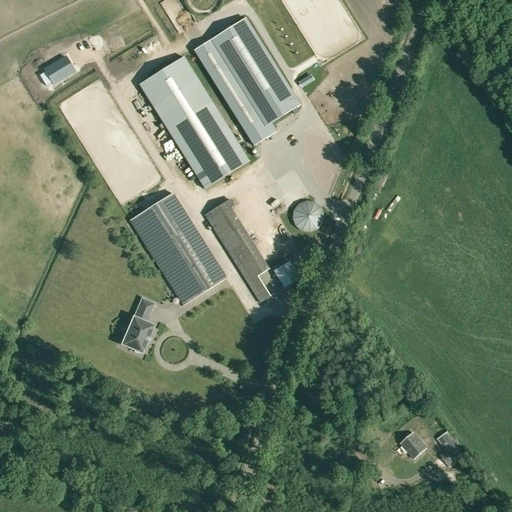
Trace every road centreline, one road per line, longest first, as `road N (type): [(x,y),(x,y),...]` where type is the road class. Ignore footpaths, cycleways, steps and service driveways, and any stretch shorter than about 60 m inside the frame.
road 1 (unclassified): [(231,511),(431,0)]
road 2 (track): [(135,511),(0,456)]
